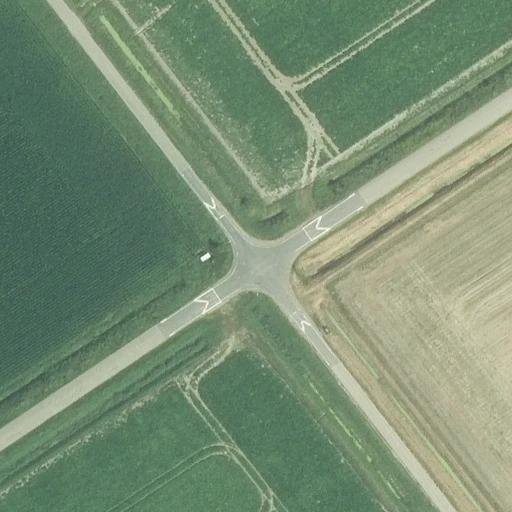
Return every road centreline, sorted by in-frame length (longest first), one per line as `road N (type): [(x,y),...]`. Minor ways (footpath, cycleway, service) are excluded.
road 1 (unclassified): [(259,268),(54,0)]
road 2 (unclassified): [(0,441),(259,268)]
road 3 (unclassified): [(446,511),(259,268)]
road 4 (unclassified): [(259,268),(511,98)]
